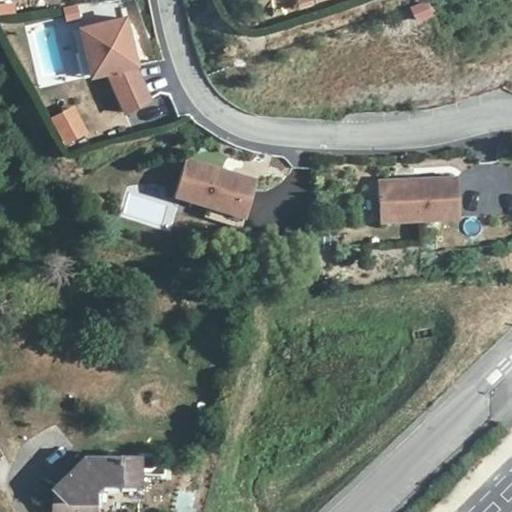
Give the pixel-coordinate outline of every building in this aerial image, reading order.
[(406,7),(411,23),(428,17),(423,1),(406,7)] [(136,66),(124,16),(81,25),(94,72),(106,69),(123,107),(149,96),(136,66)] [(94,72),(81,25),(73,28),(85,75),(94,72)] [(127,113),(133,132),(177,118),(171,100),(127,113)] [(67,148),(91,135),(74,106),(50,119),(67,148)] [(250,181),(181,159),(168,196),(201,207),(219,212),(220,210),(238,215),(250,181)] [(455,220),(453,179),(414,180),(413,187),(377,188),(378,222),(455,220)] [(219,212),(201,207),(197,218),(233,229),(238,215),(220,210),(219,212)] [(139,484),(139,456),(120,456),(83,456),(68,473),(53,489),(53,511),(93,511),(93,504),(94,492),(104,484),(119,484),(139,484)]
